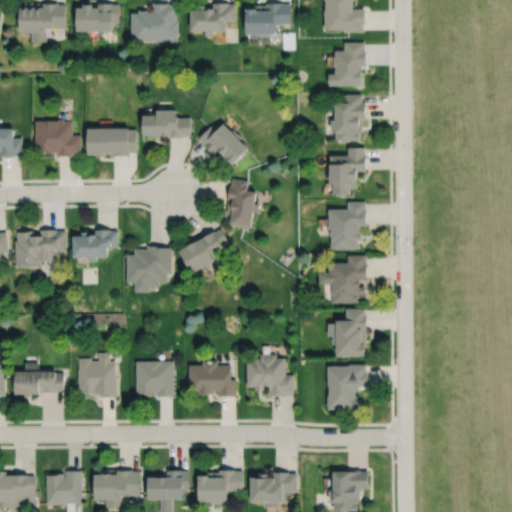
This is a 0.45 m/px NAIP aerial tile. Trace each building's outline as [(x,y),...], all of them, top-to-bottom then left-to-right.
[(327,0),(327,9),(326,9),(326,28),(348,28),(348,30),(364,30),(364,23),(366,23),(366,8),(353,8),(353,0),(327,0)] [(21,6),(21,31),(32,31),(32,40),(47,40),(47,31),(48,31),(48,27),(66,27),(66,3),(59,3),(59,2),(43,2),(43,5),(41,5),(41,1),(25,2),(25,6),(21,6)] [(131,12),(131,40),(177,40),(177,32),(178,32),(178,20),(177,20),(177,3),(169,3),(169,1),(153,1),(153,10),(148,10),(148,9),(138,9),(139,12),(131,12)] [(76,6),(76,30),(112,30),(112,21),(119,21),(119,3),(112,3),(112,2),(98,2),(98,6),(92,6),(92,3),(83,3),(83,6),(76,6)] [(191,9),(191,30),(205,30),(205,35),(214,35),(214,30),(226,29),(226,20),(236,20),(236,3),(229,3),(229,2),(213,2),(213,7),(207,7),(207,4),(199,4),(199,9),(191,9)] [(247,7),(247,33),(260,33),(260,35),(270,35),(270,33),(276,33),(276,23),(292,23),(292,3),(283,3),(283,2),(267,2),(268,4),(255,4),(255,7),(247,7)] [(345,41),(345,49),(336,49),(336,56),(334,56),(335,65),(336,65),(336,73),(329,73),(330,85),(362,84),(361,77),(363,77),(362,67),(360,67),(360,65),(367,65),(366,49),(365,49),(365,41),(345,41)] [(344,94),(344,102),(337,102),(337,104),(336,104),(336,109),(335,109),(335,119),(333,119),(333,132),(337,132),(337,140),(341,140),(341,141),(350,141),(350,139),(360,139),(360,132),(363,132),(363,118),(367,118),(366,101),(363,102),(363,93),(344,94)] [(143,115),(143,135),(152,135),(152,138),(161,138),(161,136),(168,135),(168,137),(183,137),(183,135),(191,135),(190,116),(178,117),(178,115),(176,115),(176,109),(157,110),(157,114),(143,115)] [(58,120),(37,120),(37,152),(45,152),(45,153),(57,153),(57,156),(72,156),(72,154),(81,154),(81,134),(72,134),(72,120),(66,120),(65,119),(60,118),(58,120)] [(211,125),(199,138),(204,143),(203,144),(214,154),(218,150),(222,153),(221,154),(226,160),(227,159),(233,164),(249,148),(240,138),(242,136),(233,128),(232,130),(224,123),(217,131),(211,125)] [(87,128),(87,154),(96,154),(96,156),(105,156),(105,154),(110,154),(110,155),(129,155),(129,152),(137,152),(137,128),(129,128),(129,127),(87,128)] [(0,128),(0,156),(15,156),(15,155),(23,155),(23,137),(15,137),(15,128),(0,128)] [(349,147),(349,155),(331,155),(331,175),(330,175),(330,182),(332,182),(332,184),(334,184),(334,194),(351,194),(351,187),(358,187),(358,170),(367,170),(367,154),(366,154),(366,146),(349,147)] [(233,178),(232,184),(230,184),(228,200),(229,200),(227,214),(232,214),(231,224),(243,226),(243,227),(248,228),(248,226),(252,227),(254,212),(258,213),(260,203),(255,203),(257,192),(248,190),(248,187),(247,187),(248,180),(233,178)] [(329,209),(330,229),(332,229),(333,232),(331,232),(331,236),(332,236),(333,249),(358,248),(358,240),(362,240),(362,232),(360,232),(360,226),(367,226),(367,201),(349,201),(349,209),(329,209)] [(221,227),(180,251),(193,274),(215,261),(214,259),(219,256),(217,252),(220,250),(223,255),(234,250),(221,227)] [(18,232),(18,241),(16,241),(17,266),(27,265),(27,266),(43,266),(42,261),(57,260),(57,251),(66,250),(65,230),(58,230),(58,229),(41,229),(41,236),(35,236),(35,230),(26,230),(26,232),(18,232)] [(72,236),(72,248),(70,248),(70,254),(72,254),(72,258),(87,257),(87,261),(96,261),(96,257),(108,257),(107,247),(118,247),(118,230),(111,230),(111,229),(95,229),(95,234),(88,234),(88,231),(81,231),(81,236),(72,236)] [(0,262),(1,262),(0,252),(9,251),(7,231),(0,231),(0,262)] [(127,254),(127,282),(135,282),(135,291),(149,291),(149,286),(159,285),(159,281),(167,281),(167,273),(172,273),(172,247),(164,247),(164,245),(147,245),(147,248),(135,248),(135,254),(127,254)] [(367,254),(349,255),(349,262),(329,263),(330,273),(320,273),(320,284),(333,284),(333,303),(359,303),(359,294),(367,294),(367,286),(361,287),(361,280),(368,280),(368,263),(367,263),(367,254)] [(366,308),(347,309),(347,320),(338,320),(338,324),(328,324),(329,337),(334,337),(334,346),(338,346),(339,357),(367,357),(366,346),(368,346),(367,330),(368,330),(368,315),(367,315),(366,308)] [(79,358),(79,370),(78,370),(78,381),(79,381),(79,390),(93,390),(93,391),(98,391),(99,395),(117,395),(117,378),(115,379),(115,360),(109,361),(109,352),(98,353),(98,361),(91,361),(91,358),(79,358)] [(247,361),(247,387),(256,387),(256,390),(264,390),(264,387),(269,387),(269,396),(286,396),(286,395),(294,395),(294,375),(286,375),(286,358),(277,358),(277,354),(261,354),(261,358),(255,358),(255,361),(247,361)] [(135,361),(135,390),(144,390),(144,393),(157,393),(157,397),(174,397),(174,361),(135,361)] [(189,365),(189,394),(197,393),(197,395),(209,395),(209,394),(214,394),(214,392),(219,391),(219,396),(237,396),(236,380),(231,380),(231,365),(217,365),(217,361),(203,361),(203,365),(189,365)] [(16,373),(16,392),(23,392),(23,395),(31,395),(31,392),(42,392),(42,391),(56,391),(56,389),(63,389),(63,372),(40,372),(40,363),(25,363),(25,373),(16,373)] [(329,367),(329,387),(330,387),(330,396),(329,396),(329,410),(338,410),(338,411),(348,411),(348,410),(358,410),(358,397),(356,397),(356,392),(360,392),(360,387),(368,387),(368,372),(367,372),(367,364),(350,364),(350,366),(329,367)] [(46,473),(46,503),(67,503),(67,504),(74,504),(74,503),(82,503),(82,468),(66,468),(66,475),(64,475),(64,471),(54,471),(54,473),(46,473)] [(94,471),(94,497),(105,497),(106,505),(120,505),(120,493),(140,493),(140,469),(133,469),(133,468),(116,468),(116,471),(114,471),(114,468),(99,468),(99,471),(94,471)] [(148,474),(148,496),(161,496),(163,499),(170,499),(171,496),(183,496),(183,488),(189,488),(189,469),(182,469),(182,468),(167,468),(167,472),(158,472),(158,474),(148,474)] [(198,473),(198,499),(212,499),(212,502),(222,502),(222,499),(228,499),(228,489),(243,489),(243,469),(235,469),(235,468),(219,468),(219,470),(207,470),(207,473),(198,473)] [(334,468),(334,487),(331,487),(331,500),(335,500),(335,509),(358,509),(358,501),(357,501),(357,500),(360,500),(360,487),(369,487),(369,470),(361,470),(361,468),(334,468)] [(0,506),(7,506),(7,507),(35,507),(35,474),(27,474),(27,472),(6,472),(6,469),(0,469),(0,506)] [(251,474),(252,500),(264,500),(264,505),(279,505),(279,499),(283,499),(283,500),(287,500),(287,490),(298,490),(298,471),(289,471),(289,470),(273,470),(273,475),(268,475),(268,471),(259,471),(259,474),(251,474)]
